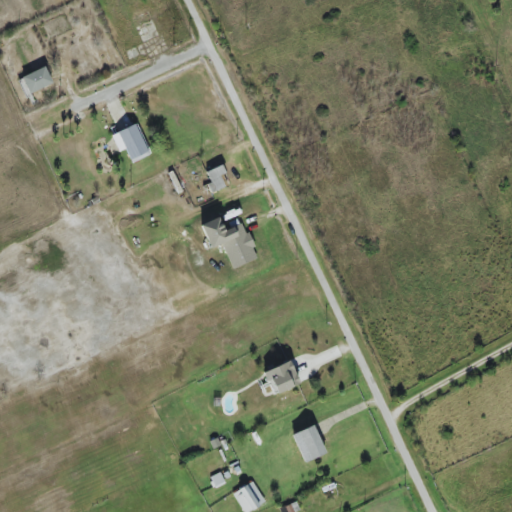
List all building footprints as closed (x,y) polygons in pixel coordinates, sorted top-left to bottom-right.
[(21,77),(28,94),(52,84),(45,67),(21,77)] [(110,135),(118,152),(125,149),(131,163),(150,154),(136,123),(110,135)] [(210,193),(229,186),(221,166),(206,171),(210,183),(206,184),(210,193)] [(200,225),(209,249),(222,244),(232,269),(257,259),(243,223),(223,231),(218,218),(200,225)] [(274,395),(299,384),(289,361),(263,372),(274,395)] [(303,463),(325,454),(312,425),(291,435),(303,463)] [(210,478),(214,488),(225,484),(220,473),(210,478)] [(242,511),(248,511),(264,504),(253,482),(232,493),(242,511)]
